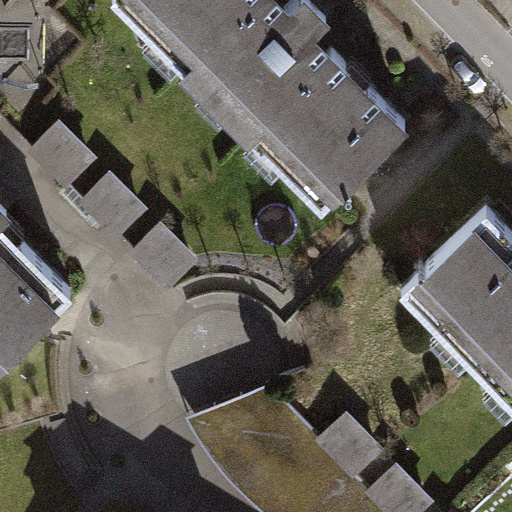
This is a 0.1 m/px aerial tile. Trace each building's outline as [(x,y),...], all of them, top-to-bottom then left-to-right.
[(388,110),(271,0),(112,0),(314,189),(388,110)] [(77,179),(107,146),(65,109),(35,141),(77,179)] [(95,197),(128,223),(148,197),(116,171),(95,197)] [(511,240),(462,190),(386,266),(511,390),(511,240)] [(174,276),(204,240),(167,209),(138,245),(174,276)] [(0,222),(0,341),(59,281),(0,222)] [(373,484),(407,511),(415,511),(440,481),(401,450),(373,484)] [(470,511),(456,498),(442,511),(470,511)]
